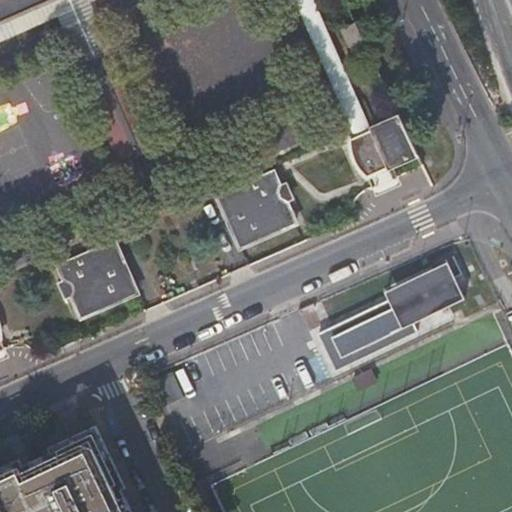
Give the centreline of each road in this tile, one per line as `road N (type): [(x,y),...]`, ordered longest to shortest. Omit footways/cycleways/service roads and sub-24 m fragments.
road 1 (residential): [(98,361),(504,181)]
road 2 (primary): [(423,0),(504,181)]
road 3 (residential): [(98,361),(169,511)]
